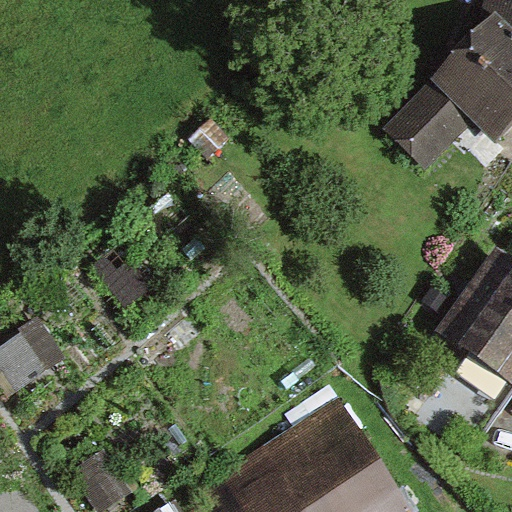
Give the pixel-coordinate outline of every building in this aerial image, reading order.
[(480,109),(511,138),(511,136),(511,0),(506,0),(500,23),(403,127),(435,157),(480,109)] [(438,333),(511,386),(511,263),(497,252),(438,333)] [(36,295),(52,320),(87,297),(71,272),(36,295)] [(38,322),(0,346),(0,372),(13,393),(63,361),(38,322)] [(189,501),(195,511),(409,511),(351,409),(189,501)] [(71,470),(98,511),(104,511),(130,495),(101,450),(71,470)]
